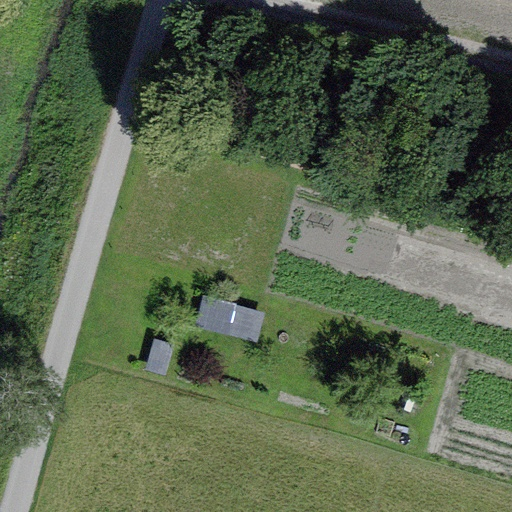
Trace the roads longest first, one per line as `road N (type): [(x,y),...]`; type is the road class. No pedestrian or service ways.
road 1 (track): [(179,0),(21,511)]
road 2 (track): [(511,60),(299,0)]
